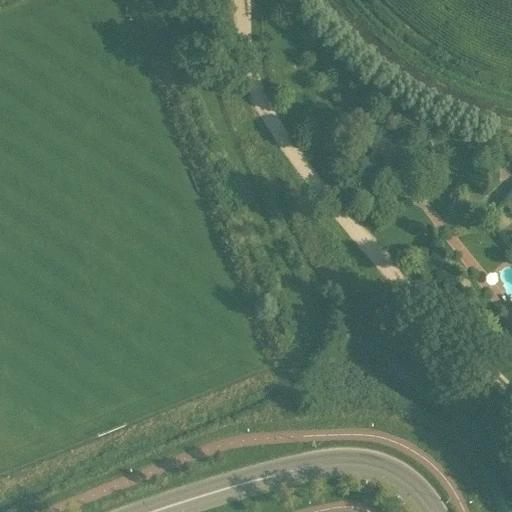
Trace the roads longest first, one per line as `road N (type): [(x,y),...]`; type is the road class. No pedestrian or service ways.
road 1 (track): [(401,284),(287,141),(254,80),(235,0)]
road 2 (tertiary): [(156,511),(310,466),(356,462),(403,475),(431,511)]
road 3 (track): [(511,392),(401,284)]
